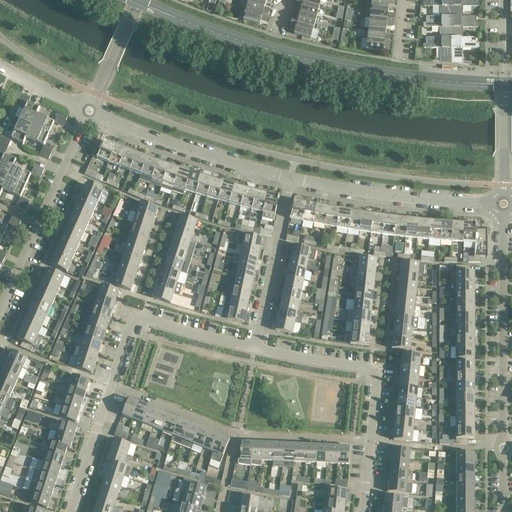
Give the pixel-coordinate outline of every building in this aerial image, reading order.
[(216,1),(213,0),(210,0),(206,11),(212,13),(216,1)] [(265,4),(251,0),(248,0),(246,10),(268,16),(269,11),(268,9),(264,8),(265,4)] [(394,0),(371,0),(371,7),(388,9),(388,5),(393,5),(394,4),(394,0)] [(442,7),(442,17),(451,17),(451,0),(425,0),(426,3),(424,3),(424,7),(442,7)] [(476,0),(451,0),(451,17),(460,17),(460,7),(478,7),(478,3),(476,3),(476,0)] [(319,8),(297,2),(296,6),(297,8),(301,9),(300,14),(316,18),(319,8)] [(388,9),(371,7),(370,18),(393,21),(393,16),(392,14),(387,14),(388,9)] [(268,16),(246,10),(243,21),(259,25),(261,21),(265,22),(267,21),(268,16)] [(316,18),(300,14),(299,18),(294,17),(293,18),(291,22),(313,28),(316,18)] [(442,28),(442,38),(451,38),(451,17),(442,17),(426,17),(426,24),(424,24),(424,28),(442,28)] [(476,17),(460,17),(451,17),(451,38),(460,38),(460,28),(478,28),(478,24),(476,24),(476,17)] [(393,21),(370,18),(369,29),(385,31),(386,26),(390,27),(392,26),(393,21)] [(313,28),(291,22),(290,27),(291,29),(295,30),(294,35),(310,39),(313,28)] [(385,31),(369,29),(368,40),(390,42),(391,37),(389,36),(385,35),(385,31)] [(424,49),(431,49),(431,59),(429,59),(429,62),(451,64),(451,38),(442,38),(426,38),(426,45),(424,45),(424,49)] [(476,38),(460,38),(451,38),(451,64),(469,65),(470,63),(460,62),(460,60),(460,49),(478,49),(478,45),(476,45),(476,38)] [(390,42),(368,40),(366,51),(383,53),(384,48),(388,48),(390,47),(390,42)] [(16,92),(12,101),(17,104),(21,94),(16,92)] [(27,103),(19,121),(31,127),(36,115),(40,107),(39,107),(39,109),(27,103)] [(56,118),(65,122),(67,118),(58,113),(56,118)] [(36,115),(31,127),(49,135),(54,123),(36,115)] [(31,127),(19,121),(11,139),(23,144),(22,146),(26,138),(31,127)] [(49,135),(31,127),(26,138),(44,146),(49,135)] [(0,143),(8,148),(11,141),(0,136),(0,143)] [(97,158),(108,163),(115,146),(104,141),(104,142),(97,158)] [(126,150),(115,146),(108,163),(119,167),(126,150)] [(137,154),(126,150),(119,167),(130,172),(137,154)] [(39,156),(48,160),(50,155),(41,151),(39,156)] [(147,158),(137,154),(130,172),(141,176),(147,158)] [(4,155),(0,164),(0,175),(8,179),(13,167),(17,159),(16,159),(15,160),(4,155)] [(158,162),(147,158),(141,176),(139,180),(150,184),(158,162)] [(169,166),(158,162),(150,184),(161,188),(169,166)] [(35,165),(33,170),(42,174),(44,170),(35,165)] [(180,170),(169,166),(161,188),(172,192),(180,170)] [(13,167),(8,179),(27,187),(26,186),(31,175),(13,167)] [(103,177),(87,169),(84,175),(100,182),(103,177)] [(190,173),(180,170),(172,192),(183,196),(185,191),(190,173)] [(201,177),(190,173),(185,191),(196,194),(201,177)] [(212,180),(201,177),(196,194),(207,198),(212,180)] [(27,187),(8,179),(2,190),(3,190),(20,198),(26,187),(27,187)] [(223,183),(212,180),(207,198),(218,201),(223,183)] [(104,187),(94,182),(91,188),(85,185),(81,195),(97,203),(104,187)] [(234,186),(223,183),(218,201),(229,204),(234,186)] [(245,189),(234,186),(229,204),(240,207),(245,189)] [(256,192),(245,189),(240,207),(252,210),(256,192)] [(267,195),(256,192),(252,210),(263,213),(267,195)] [(97,203),(81,195),(76,205),(93,213),(97,203)] [(267,195),(263,213),(261,218),(274,221),(275,215),(279,198),(279,199),(279,198),(267,195)] [(290,219),(303,222),(306,204),(294,201),(294,202),(291,219),(290,219)] [(16,208),(25,212),(27,207),(18,203),(16,208)] [(140,203),(137,214),(154,219),(158,209),(140,203)] [(317,206),(306,204),(303,222),(314,224),(317,206)] [(93,213),(76,205),(72,215),(89,223),(93,213)] [(329,208),(317,206),(314,224),(325,226),(329,208)] [(340,210),(329,208),(325,226),(337,228),(340,210)] [(351,212),(340,210),(337,228),(348,230),(351,212)] [(362,214),(351,212),(348,230),(360,232),(362,214)] [(154,219),(137,214),(133,224),(151,230),(154,219)] [(374,215),(362,214),(360,232),(371,234),(374,215)] [(89,223),(72,215),(67,225),(84,232),(89,223)] [(385,217),(374,215),(371,234),(383,235),(385,217)] [(197,221),(181,216),(177,227),(194,232),(197,221)] [(12,217),(10,222),(19,226),(21,221),(12,217)] [(396,218),(385,217),(383,235),(394,237),(396,218)] [(408,220),(396,218),(394,237),(406,238),(408,220)] [(419,221),(408,220),(406,238),(417,239),(419,221)] [(430,222),(419,221),(417,239),(429,240),(430,222)] [(442,223),(430,222),(429,240),(440,241),(442,223)] [(453,224),(442,223),(440,241),(452,242),(453,224)] [(151,230),(133,224),(130,234),(147,240),(151,230)] [(464,224),(453,224),(452,242),(463,243),(464,224)] [(477,225),(464,224),(463,243),(475,243),(476,230),(476,226),(477,226),(477,225)] [(84,232),(67,225),(63,235),(80,242),(84,232)] [(194,232),(177,227),(174,237),(190,242),(194,232)] [(260,229),(259,235),(271,237),(272,232),(260,229)] [(476,230),(475,243),(474,257),(480,257),(488,257),(488,230),(476,230)] [(147,240),(130,234),(126,244),(144,250),(147,240)] [(262,238),(239,234),(237,244),(243,246),(260,249),(262,238)] [(80,242),(63,235),(59,245),(75,252),(80,242)] [(298,238),(287,235),(285,241),(297,243),(298,238)] [(190,242),(174,237),(170,247),(187,253),(190,242)] [(396,243),(395,252),(402,253),(403,244),(396,243)] [(144,250),(126,244),(123,255),(141,260),(144,250)] [(75,252),(59,245),(54,254),(71,262),(75,252)] [(260,249),(243,246),(240,256),(258,260),(260,249)] [(316,251),(293,246),(291,257),(308,260),(314,262),(316,251)] [(193,254),(187,253),(170,247),(167,257),(189,265),(193,254)] [(71,262),(54,254),(50,265),(66,272),(71,262)] [(141,260),(123,255),(120,265),(137,271),(141,260)] [(258,260),(240,256),(238,267),(255,270),(258,260)] [(189,265),(167,257),(164,268),(180,273),(186,275),(189,265)] [(308,260),(291,257),(289,267),(306,271),(308,260)] [(359,258),(358,269),(376,271),(377,260),(359,258)] [(401,262),(399,273),(418,275),(419,264),(401,262)] [(111,273),(116,275),(134,281),(137,271),(120,265),(114,263),(111,273)] [(468,266),(456,266),(456,283),(474,283),(474,272),(468,272),(468,266)] [(255,270),(238,267),(236,277),(253,281),(255,270)] [(306,271),(289,267),(286,278),(304,281),(306,271)] [(180,273),(164,268),(160,278),(177,283),(180,273)] [(351,279),(357,280),(374,281),(376,271),(358,269),(352,268),(351,279)] [(48,269),(43,280),(60,287),(64,277),(48,269)] [(418,275),(399,273),(398,284),(417,286),(418,275)] [(134,281),(116,275),(113,286),(130,292),(134,281)] [(253,281),(236,277),(233,288),(251,292),(253,281)] [(182,285),(177,283),(160,278),(157,288),(174,294),(179,296),(182,285)] [(304,281),(286,278),(284,288),(301,292),(304,281)] [(60,287),(43,280),(38,290),(55,297),(60,287)] [(374,281),(357,280),(356,290),(373,292),(374,281)] [(474,283),(456,283),(456,294),(474,294),(474,283)] [(417,286),(398,284),(397,295),(415,297),(417,286)] [(101,286),(98,296),(115,302),(119,291),(101,286)] [(174,294),(157,288),(153,299),(170,304),(174,294)] [(251,292),(233,288),(231,298),(249,302),(251,292)] [(301,292),(284,288),(282,299),(299,303),(301,292)] [(55,297),(38,290),(34,299),(51,307),(55,297)] [(373,292),(356,290),(355,301),(372,303),(373,292)] [(474,294),(456,294),(456,305),(474,305),(474,294)] [(415,297),(397,295),(396,306),(414,308),(415,297)] [(115,302),(98,296),(94,307),(112,312),(115,302)] [(226,297),(224,308),(246,313),(249,302),(231,298),(226,297)] [(51,307),(34,299),(30,309),(46,317),(51,307)] [(299,303),(282,299),(280,309),(297,313),(299,303)] [(372,303),(355,301),(353,312),(371,314),(372,303)] [(452,316),(456,316),(474,316),(474,305),(456,305),(452,305),(452,316)] [(419,308),(414,308),(396,306),(395,316),(418,319),(419,308)] [(112,312),(94,307),(91,317),(108,323),(112,312)] [(246,313),(224,308),(221,319),(244,324),(246,313)] [(46,317),(30,309),(25,319),(42,327),(46,317)] [(297,313),(280,309),(277,320),(294,324),(300,325),(303,314),(297,313)] [(371,314),(353,312),(352,323),(370,324),(371,314)] [(418,319),(395,316),(394,327),(412,329),(417,330),(418,319)] [(474,316),(456,316),(456,326),(474,326),(474,316)] [(108,323),(91,317),(87,327),(105,333),(108,323)] [(42,327),(25,319),(21,329),(38,337),(42,327)] [(294,324),(277,320),(275,331),(292,335),(294,324)] [(370,324),(352,323),(351,333),(369,335),(370,324)] [(474,326),(456,326),(456,337),(474,337),(474,326)] [(105,333),(87,327),(84,337),(102,343),(105,333)] [(412,329),(394,327),(393,338),(411,340),(412,329)] [(38,337),(21,329),(16,339),(22,342),(20,347),(31,352),(38,337)] [(369,335),(351,333),(350,344),(368,346),(369,335)] [(102,343),(84,337),(81,348),(98,353),(102,343)] [(474,337),(456,337),(456,348),(474,348),(474,337)] [(411,340),(393,338),(391,349),(410,351),(411,340)] [(98,353),(81,348),(77,358),(95,364),(98,353)] [(474,348),(456,348),(456,359),(474,359),(474,348)] [(27,358),(11,351),(6,362),(22,369),(27,358)] [(421,355),(402,354),(401,365),(420,367),(421,355)] [(95,364),(77,358),(72,356),(71,357),(70,356),(67,366),(68,366),(68,367),(91,374),(95,364)] [(22,369),(6,362),(2,372),(18,379),(22,369)] [(474,363),(456,363),(456,374),(474,374),(474,363)] [(420,367),(401,365),(400,376),(418,377),(420,367)] [(18,379),(2,372),(0,375),(0,382),(14,389),(18,379)] [(474,374),(456,374),(456,385),(474,385),(474,374)] [(89,381),(73,376),(69,386),(86,392),(89,381)] [(418,377),(400,376),(399,386),(417,388),(418,377)] [(14,389),(0,382),(0,394),(9,398),(14,389)] [(474,385),(456,385),(456,395),(474,395),(474,385)] [(86,392),(69,386),(66,397),(82,402),(86,392)] [(417,388),(399,386),(398,397),(416,399),(417,388)] [(9,398),(0,394),(0,406),(5,408),(9,398)] [(474,395),(456,395),(456,406),(474,406),(474,395)] [(82,402),(66,397),(62,407),(79,412),(82,402)] [(416,399),(398,397),(397,408),(415,410),(416,399)] [(139,403),(129,399),(122,415),(133,419),(139,403)] [(149,407),(139,403),(133,419),(143,424),(149,407)] [(474,406),(456,406),(456,417),(474,417),(474,406)] [(79,412),(62,407),(59,418),(75,423),(79,412)] [(159,411),(149,407),(143,424),(153,428),(159,411)] [(415,410),(397,408),(396,418),(414,420),(415,410)] [(28,411),(25,420),(33,422),(35,414),(28,411)] [(169,415),(159,411),(153,428),(163,432),(169,415)] [(179,419),(169,415),(163,432),(173,436),(179,419)] [(474,417),(456,417),(456,428),(474,428),(474,417)] [(414,420),(396,418),(394,429),(413,431),(414,420)] [(189,424),(179,419),(173,436),(171,442),(181,446),(183,440),(189,424)] [(77,427),(60,422),(57,433),(73,438),(77,427)] [(199,428),(189,424),(183,440),(181,446),(191,450),(193,444),(199,428)] [(209,432),(199,428),(193,444),(203,448),(209,432)] [(474,428),(456,428),(456,445),(468,445),(468,439),(474,439),(474,428)] [(413,431),(394,429),(393,440),(412,442),(413,431)] [(116,430),(114,437),(126,440),(128,434),(116,430)] [(219,436),(209,432),(203,448),(213,452),(219,436)] [(57,433),(54,442),(53,443),(67,447),(67,448),(70,449),(73,438),(57,433)] [(230,440),(219,436),(213,452),(223,456),(230,440)] [(130,445),(114,439),(110,450),(127,456),(130,445)] [(51,441),(47,452),(64,458),(67,448),(67,447),(53,443),(54,442),(51,441)] [(241,442),(240,460),(238,460),(237,466),(250,466),(250,465),(251,460),(252,443),(241,442)] [(263,443),(252,443),(251,460),(250,465),(261,467),(262,461),(263,443)] [(274,444),(263,443),(262,461),(273,461),(274,444)] [(284,444),(274,444),(273,461),(283,462),(284,444)] [(295,445),(284,444),(283,462),(283,468),(294,468),(294,462),(295,445)] [(306,445),(295,445),(294,462),(305,463),(306,445)] [(317,446),(306,445),(305,463),(316,463),(317,446)] [(327,446),(317,446),(316,463),(327,464),(327,446)] [(338,447),(327,446),(327,464),(337,464),(338,447)] [(349,447),(338,447),(337,464),(349,465),(349,447)] [(410,450),(392,449),(391,460),(409,462),(410,450)] [(127,456),(110,450),(107,461),(110,462),(124,466),(127,456)] [(64,458),(47,452),(44,462),(61,468),(64,458)] [(456,453),(456,465),(474,465),(474,453),(456,453)] [(61,468),(44,462),(38,460),(35,471),(57,478),(61,468)] [(409,462),(391,460),(390,471),(408,472),(409,462)] [(110,462),(107,472),(124,477),(127,467),(124,466),(110,462)] [(474,465),(456,465),(456,475),(474,475),(474,465)] [(148,468),(146,474),(155,476),(156,470),(148,468)] [(57,478),(35,471),(31,481),(54,488),(57,478)] [(408,472),(390,471),(389,481),(406,483),(408,472)] [(124,477),(107,472),(104,482),(120,488),(124,477)] [(157,478),(155,486),(168,490),(172,476),(163,473),(159,472),(157,478)] [(155,476),(146,474),(144,480),(153,482),(155,476)] [(474,475),(456,475),(456,486),(474,486),(474,475)] [(184,479),(183,482),(189,484),(206,489),(207,486),(184,479)] [(54,488),(31,481),(28,491),(34,493),(50,499),(54,488)] [(406,483),(389,481),(388,493),(410,495),(412,484),(406,483)] [(0,494),(10,497),(14,487),(0,482),(0,494)] [(120,488),(104,482),(100,492),(117,498),(120,488)] [(189,484),(186,495),(203,499),(206,489),(189,484)] [(155,486),(152,496),(156,497),(165,500),(168,490),(155,486)] [(474,486),(456,486),(456,497),(474,497),(474,486)] [(346,491),(329,489),(328,500),(345,502),(346,491)] [(117,498),(100,492),(97,503),(114,508),(117,498)] [(50,499),(34,493),(30,504),(47,509),(50,499)] [(139,500),(147,503),(149,497),(144,495),(140,494),(139,500)] [(186,495),(184,505),(197,509),(200,510),(203,499),(186,495)] [(408,498),(385,496),(384,507),(401,509),(407,510),(408,498)] [(242,497),(240,508),(258,510),(259,499),(242,497)] [(474,497),(456,497),(456,508),(474,508),(474,497)] [(328,500),(326,510),(326,511),(338,511),(344,511),(345,502),(328,500)] [(112,511),(114,508),(97,503),(93,511),(112,511)]
